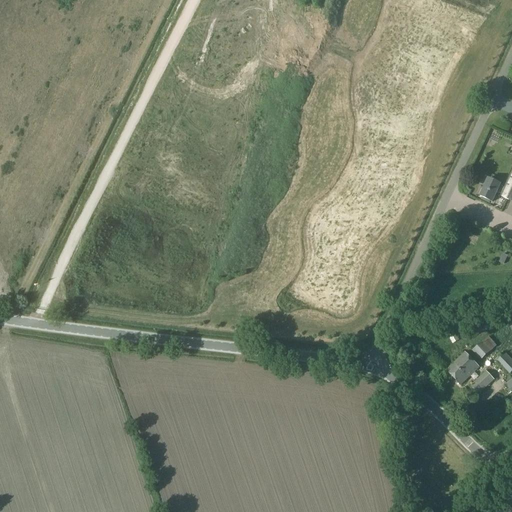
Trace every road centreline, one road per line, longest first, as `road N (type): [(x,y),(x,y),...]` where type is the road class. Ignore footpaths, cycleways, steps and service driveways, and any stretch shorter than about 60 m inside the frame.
road 1 (tertiary): [(373,363),(0,318)]
road 2 (unknown): [(34,324),(173,0)]
road 3 (unclassified): [(373,363),(511,54)]
road 4 (tertiary): [(493,468),(373,363)]
